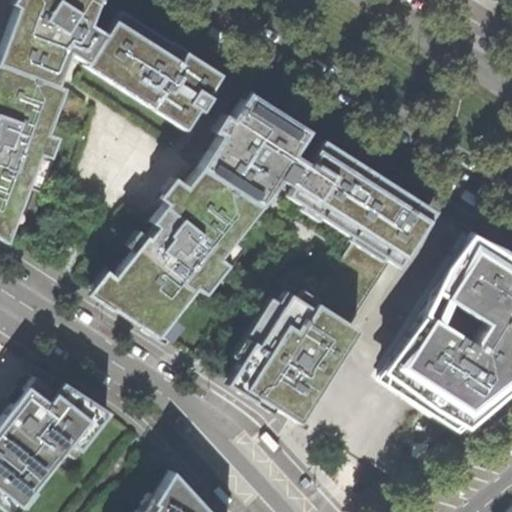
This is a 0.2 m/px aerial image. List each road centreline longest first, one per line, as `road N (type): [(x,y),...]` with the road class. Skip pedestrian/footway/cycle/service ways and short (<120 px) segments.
road 1 (residential): [(281,511),(174,398),(0,286)]
road 2 (primary): [(196,0),(466,173)]
road 3 (primary): [(511,87),(370,0)]
